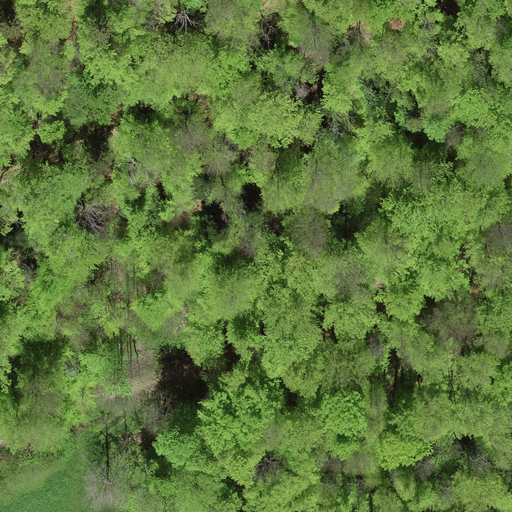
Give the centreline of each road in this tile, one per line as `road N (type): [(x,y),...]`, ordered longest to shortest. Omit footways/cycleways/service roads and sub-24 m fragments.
road 1 (track): [(511,236),(0,439)]
road 2 (track): [(280,0),(220,50),(0,165)]
